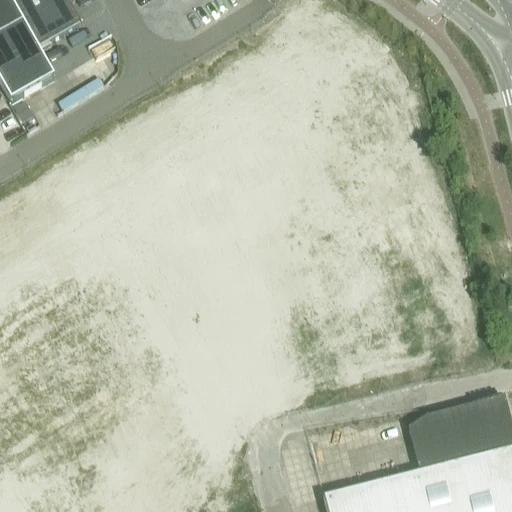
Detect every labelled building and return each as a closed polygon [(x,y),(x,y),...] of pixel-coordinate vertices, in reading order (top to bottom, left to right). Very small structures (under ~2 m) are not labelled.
[(0,0),(0,88),(12,111),(55,86),(37,53),(22,27),(6,0),(0,0)] [(6,0),(22,27),(37,53),(77,31),(82,28),(65,0),(6,0)] [(240,237),(310,375),(400,329),(408,345),(450,324),(382,191),(392,186),(377,157),(367,162),(328,87),(370,65),(337,1),(265,37),(260,26),(162,75),(188,127),(270,85),(286,117),(199,161),(238,238),(240,237)] [(33,121),(25,106),(14,112),(22,127),(33,121)] [(227,133),(248,124),(241,109),(220,118),(227,133)] [(323,503),(325,511),(511,511),(511,433),(504,403),(426,423),(408,434),(420,477),(323,503)] [(360,490),(396,481),(393,468),(357,477),(360,490)]
